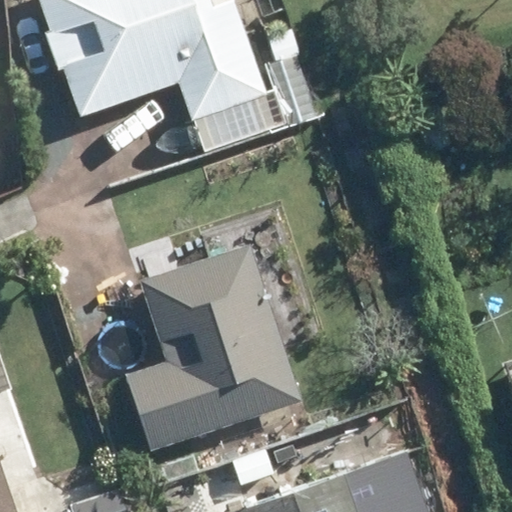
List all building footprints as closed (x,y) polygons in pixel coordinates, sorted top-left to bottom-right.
[(199,0),(28,0),(68,119),(167,85),(179,120),(254,94),(223,2),(202,9),(199,0)] [(308,117),(286,58),(258,66),(279,127),(308,117)] [(156,365),(117,377),(141,452),(293,403),(242,245),(130,281),(156,365)] [(511,379),(495,385),(511,437),(511,379)] [(258,451),(225,462),(233,487),(266,476),(258,451)] [(344,511),(332,477),(230,511),(344,511)] [(104,511),(100,501),(72,511),(71,511),(104,511)]
